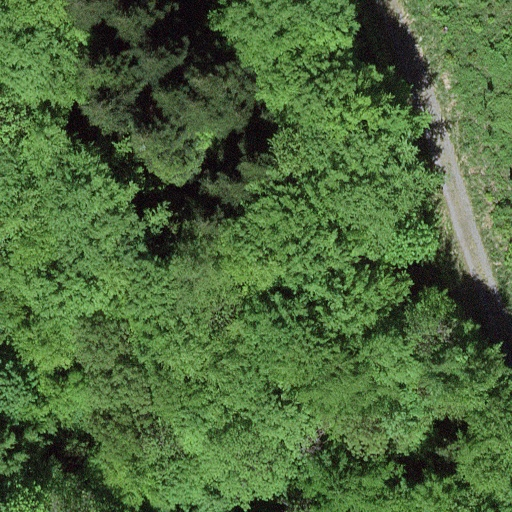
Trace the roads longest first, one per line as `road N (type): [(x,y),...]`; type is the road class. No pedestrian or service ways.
road 1 (track): [(404,0),(457,122),(511,313)]
road 2 (track): [(164,511),(0,425)]
